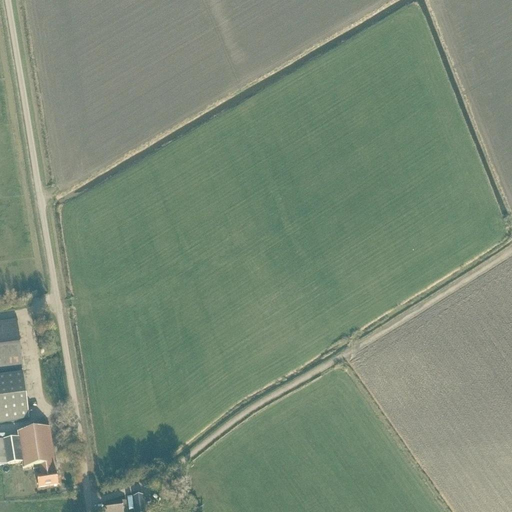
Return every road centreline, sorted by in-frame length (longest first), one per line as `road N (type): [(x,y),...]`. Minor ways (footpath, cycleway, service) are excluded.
road 1 (unclassified): [(89,511),(8,0)]
road 2 (track): [(143,485),(250,410),(511,251)]
